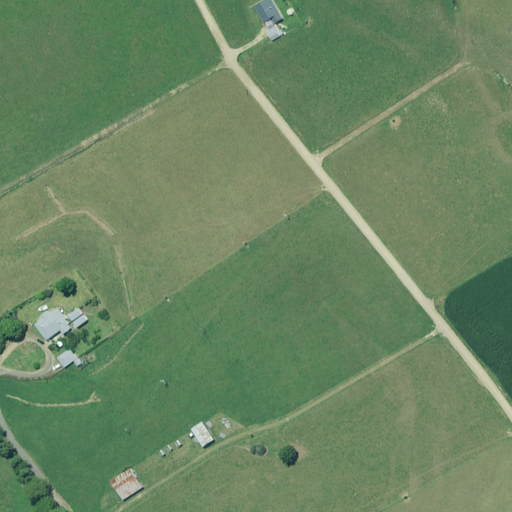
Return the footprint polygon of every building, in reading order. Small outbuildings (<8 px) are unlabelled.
[(284,19),(273,0),(269,0),(256,8),(268,28),(284,19)] [(281,30),(279,31),(277,27),(268,32),(270,36),(273,41),(281,37),(284,35),(281,30)] [(60,309),(57,312),(54,309),(44,316),(46,320),(38,325),(49,341),(63,331),(66,335),(74,329),(60,309)] [(75,322),(85,315),(81,309),(71,316),(75,322)] [(85,315),(75,322),(79,328),(89,321),(85,315)] [(82,364),(71,349),(59,358),(66,368),(75,361),(79,367),(82,364)] [(216,440),(204,423),(193,430),(205,447),(216,440)] [(144,488),(131,469),(112,481),(125,501),(144,488)]
